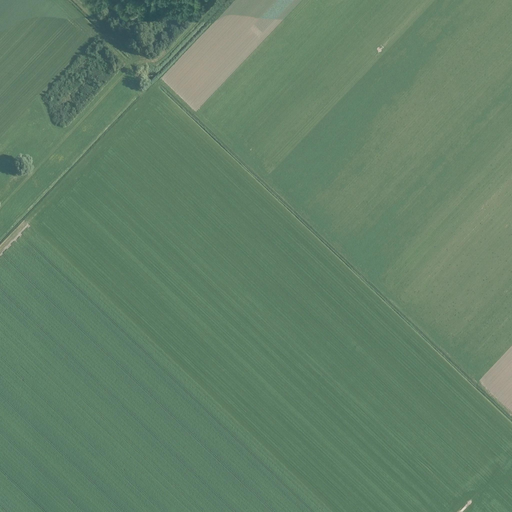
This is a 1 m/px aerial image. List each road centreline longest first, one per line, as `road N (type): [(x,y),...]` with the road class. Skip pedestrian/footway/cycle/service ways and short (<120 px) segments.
road 1 (track): [(136,65),(0,207)]
road 2 (track): [(215,0),(160,57),(136,65),(73,0)]
